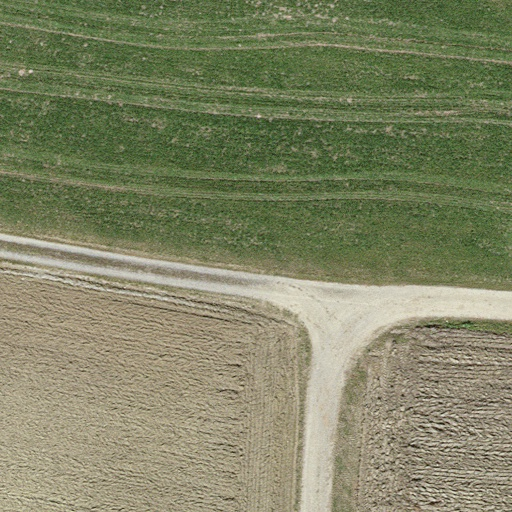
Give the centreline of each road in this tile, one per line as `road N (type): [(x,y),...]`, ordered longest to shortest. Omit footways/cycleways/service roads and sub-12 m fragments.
road 1 (track): [(339,304),(0,244)]
road 2 (track): [(321,511),(339,304)]
road 3 (track): [(339,304),(511,315)]
